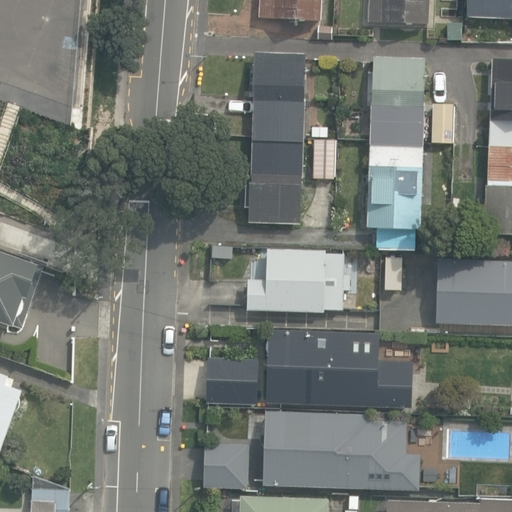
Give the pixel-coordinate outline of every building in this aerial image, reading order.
[(263,0),(263,18),(321,20),(322,0),(263,0)] [(372,0),(371,22),(430,24),(430,0),(372,0)] [(511,0),(469,0),(469,16),(511,18),(511,0)] [(449,40),(463,40),(463,23),(449,23),(449,40)] [(319,39),(333,40),(334,26),(319,25),(319,39)] [(248,218),(299,220),(305,51),(254,49),(248,218)] [(375,245),(413,247),(414,226),(418,226),(424,56),(373,54),(367,224),(376,224),(375,245)] [(484,230),(511,231),(511,56),(491,56),(484,230)] [(433,142),(453,143),(455,105),(435,104),(433,142)] [(194,135),(216,137),(218,115),(196,113),(194,135)] [(311,133),(326,133),(326,123),(311,123),(311,133)] [(313,174),(333,175),(334,137),(314,137),(313,174)] [(248,275),(247,307),(325,309),(325,305),(344,306),(345,286),(351,286),(352,272),(345,272),(346,250),(327,250),(327,246),(267,244),(266,276),(248,275)] [(48,266),(0,249),(0,320),(26,330),(48,266)] [(511,260),(439,258),(436,324),(511,326),(511,260)] [(412,409),(414,362),(379,360),(380,333),(271,329),(268,404),(412,409)] [(258,355),(208,354),(207,396),(258,397),(258,355)] [(0,440),(13,406),(16,404),(17,400),(16,395),(20,386),(4,380),(7,372),(0,369),(0,440)] [(264,484),(371,487),(373,415),(266,411),(264,484)] [(399,422),(398,439),(415,439),(415,423),(399,422)] [(206,484),(246,485),(247,461),(207,460),(206,484)] [(426,490),(455,492),(456,470),(427,468),(426,490)] [(29,511),(66,511),(67,486),(31,472),(29,511)] [(347,504),(356,504),(357,491),(348,491),(347,504)] [(326,511),(327,495),(240,492),(239,511),(326,511)] [(511,511),(511,495),(479,494),(479,499),(386,496),(384,511),(511,511)]
